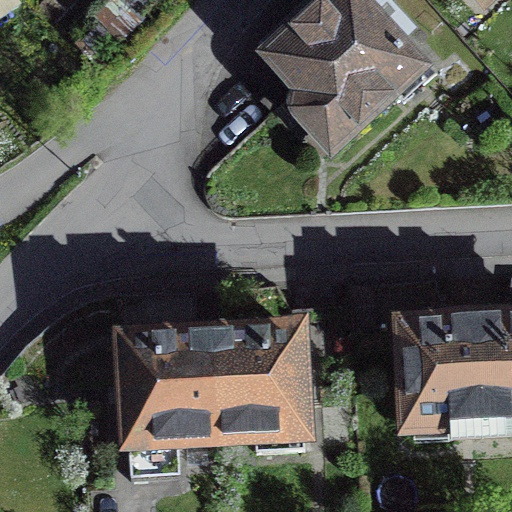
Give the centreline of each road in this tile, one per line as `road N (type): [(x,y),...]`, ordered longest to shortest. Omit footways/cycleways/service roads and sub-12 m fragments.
road 1 (residential): [(45,255),(511,230)]
road 2 (residential): [(175,105),(121,116),(0,198)]
road 3 (residential): [(175,105),(136,161),(45,255)]
road 4 (residential): [(251,0),(175,105)]
